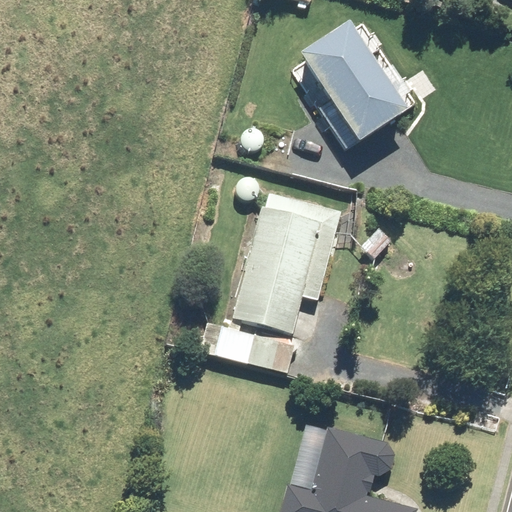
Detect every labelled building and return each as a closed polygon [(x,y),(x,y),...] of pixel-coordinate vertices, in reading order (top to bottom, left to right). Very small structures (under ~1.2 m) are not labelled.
[(279,26),(284,0),(267,0),(263,23),(279,26)] [(297,74),(354,163),(402,132),(345,43),(297,74)] [(260,218),(230,329),(255,336),(253,344),(205,332),(198,361),(286,384),(293,355),(291,345),(301,307),(316,311),(340,222),(268,202),(264,219),(260,218)] [(377,237),(359,256),(372,268),(390,250),(377,237)] [(412,271),(392,252),(380,263),(401,282),(412,271)] [(400,316),(368,306),(358,338),(390,348),(400,316)] [(281,511),(386,511),(364,506),(365,502),(368,503),(373,486),(376,487),(388,480),(392,466),(385,453),(326,437),(325,441),(305,435),(288,495),(287,494),(281,511)]
